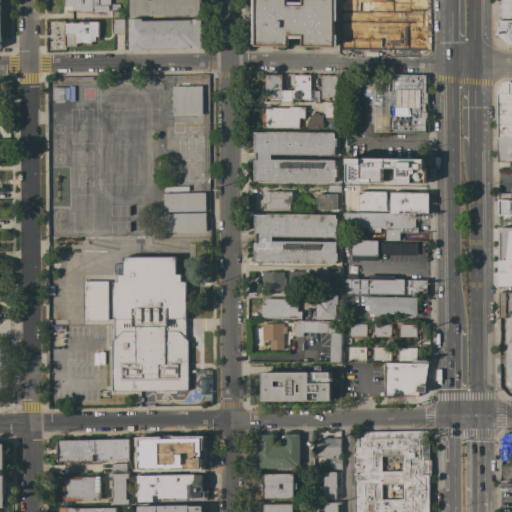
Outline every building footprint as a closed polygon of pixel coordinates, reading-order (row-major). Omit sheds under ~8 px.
[(110,0),(110,5),(108,5),(108,11),(79,12),(79,10),(65,10),(65,6),(64,6),(64,0),(110,0)] [(201,0),(202,4),(200,4),(200,15),(130,16),(130,0),(201,0)] [(287,0),(287,2),(301,2),(301,0),(337,0),(337,21),(335,21),(335,35),(337,35),(337,46),(335,46),(335,47),(302,47),(302,38),(289,38),(289,47),(254,47),(254,44),(252,44),(251,0),(287,0)] [(425,52),(425,0),(341,0),(341,52),(380,51),(380,45),(388,45),(388,51),(425,52)] [(112,18),(111,4),(119,4),(119,10),(122,10),(122,18),(112,18)] [(111,23),(111,19),(124,18),(124,23),(124,34),(123,34),(113,34),(111,34),(111,32),(111,23)] [(129,19),(142,18),(142,21),(191,20),(191,19),(201,19),(201,50),(188,50),(188,48),(144,49),(144,50),(130,51),(129,19)] [(64,23),(64,20),(98,19),(98,23),(98,36),(96,36),(96,42),(91,42),(92,42),(93,43),(91,45),(88,46),(86,44),(85,43),(76,44),(76,47),(64,47),(64,45),(63,45),(63,33),(64,33),(64,23)] [(500,34),(511,45),(511,48),(506,48),(494,36),(494,27),(497,27),(497,20),(499,20),(500,34)] [(511,45),(500,34),(499,20),(511,20),(511,45)] [(281,74),(281,90),(294,90),(294,75),(299,75),(299,73),(303,74),(303,75),(310,75),(310,101),(294,101),(294,98),(292,98),(292,102),(281,101),(281,98),(273,98),(273,99),(270,99),(270,98),(265,98),(265,83),(257,83),(257,81),(262,81),(262,77),(265,77),(265,74),(281,74)] [(338,75),(338,97),(328,97),(328,99),(321,99),(321,75),(338,75)] [(425,75),(425,84),(427,84),(427,90),(425,90),(425,92),(427,92),(427,103),(425,103),(425,112),(427,112),(427,118),(425,118),(425,125),(413,125),(413,132),(398,132),(398,125),(384,125),(384,123),(382,123),(382,117),(385,117),(385,113),(383,113),(383,105),(385,105),(385,104),(414,105),(419,105),(419,103),(389,103),(389,97),(382,97),(382,92),(389,92),(389,91),(388,91),(388,86),(386,86),(386,87),(378,87),(378,77),(392,77),(392,75),(425,75)] [(373,91),(373,80),(360,81),(361,91),(373,91)] [(511,138),(498,138),(497,95),(496,95),(496,93),(496,91),(497,89),(498,87),(500,85),(502,84),(504,82),(506,82),(508,81),(510,81),(510,82),(511,82),(511,138)] [(202,86),(202,116),(173,116),(172,86),(202,86)] [(52,101),(52,87),(64,87),(64,101),(52,101)] [(336,117),(337,117),(337,122),(332,122),(330,122),(330,117),(326,117),(325,102),(336,102),(336,117)] [(289,108),(289,106),(305,107),(305,118),(299,118),(299,127),(263,127),(263,122),(262,122),(262,108),(265,108),(265,107),(289,108)] [(322,128),(307,128),(307,120),(310,120),(310,113),(319,113),(318,115),(322,115),(322,128)] [(267,132),(267,131),(335,133),(335,139),(337,139),(336,147),(335,147),(335,156),(321,155),(271,154),(271,159),(322,160),(335,160),(335,169),(337,169),(337,177),(335,177),(335,183),(267,182),(267,181),(254,181),(254,174),(255,174),(254,173),(254,172),(254,170),(254,169),(255,168),(254,168),(254,160),(255,160),(255,153),(253,153),(253,145),(255,145),(254,144),(254,142),(254,141),(254,140),(255,139),(253,139),(253,132),(267,132)] [(511,169),(509,169),(509,162),(497,162),(497,138),(498,138),(511,138),(511,169)] [(346,159),(346,183),(383,184),(383,169),(395,169),(395,184),(411,184),(411,175),(415,175),(415,170),(424,170),(424,159),(346,159)] [(291,203),(289,203),(289,210),(265,210),(265,203),(263,203),(263,191),(291,192),(291,203)] [(386,192),(386,210),(359,210),(359,191),(386,192)] [(206,192),(206,211),(164,212),(163,193),(206,192)] [(390,213),(390,192),(428,192),(428,213),(417,213),(390,213)] [(511,215),(498,215),(498,193),(511,193),(511,200),(511,215)] [(336,194),(336,209),(316,209),(316,204),(313,204),(313,199),(316,199),(316,194),(336,194)] [(340,212),(340,202),(355,202),(355,212),(344,212),(340,212)] [(206,212),(206,231),(164,232),(164,213),(206,212)] [(390,213),(417,213),(417,232),(399,232),(399,240),(385,240),(385,228),(344,227),(344,212),(355,212),(390,213)] [(336,215),(336,219),(337,219),(337,226),(335,226),(335,237),(272,236),(272,241),(335,242),(335,252),(337,252),(337,260),(336,260),(336,264),(254,262),(254,243),(256,243),(256,234),(254,234),(254,214),(336,215)] [(349,249),(347,249),(347,240),(377,240),(377,243),(417,243),(417,255),(377,255),(377,256),(376,256),(376,260),(351,260),(351,256),(349,256),(349,249)] [(176,257),(176,274),(181,274),(181,282),(185,282),(186,338),(188,341),(188,391),(127,391),(113,391),(112,341),(115,338),(116,319),(113,319),(113,282),(118,282),(118,275),(123,275),(123,257),(126,257),(176,257)] [(328,285),(338,284),(337,267),(327,267),(328,285)] [(308,271),(308,283),(288,283),(288,271),(308,271)] [(284,272),(284,278),(285,278),(285,291),(262,291),(262,272),(284,272)] [(342,294),(342,279),(346,279),(346,274),(357,275),(357,279),(368,279),(368,275),(394,275),(394,280),(427,280),(427,295),(342,294)] [(109,320),(84,321),(84,281),(108,281),(109,320)] [(511,317),(498,317),(499,292),(511,292),(511,317)] [(337,305),(336,305),(336,319),(316,319),(316,295),(337,295),(337,305)] [(368,313),(369,310),(364,310),(364,305),(363,305),(363,297),(417,297),(417,314),(368,313)] [(303,299),(303,318),(261,318),(262,305),(265,305),(265,299),(303,299)] [(331,321),(331,323),(341,323),(341,334),(343,334),(343,338),(341,338),(341,340),(343,340),(343,344),(340,344),(340,363),(330,363),(330,333),(329,333),(329,332),(302,332),(302,336),(294,336),(294,327),(302,327),(302,321),(331,321)] [(356,324),(356,322),(359,322),(359,324),(366,324),(366,329),(370,329),(370,334),(366,334),(366,336),(348,336),(349,323),(356,324)] [(381,324),(381,322),(384,322),(384,324),(391,324),(390,337),(373,337),(373,324),(381,324)] [(262,323),(282,323),(282,325),(286,325),(286,333),(283,333),(283,345),(270,345),(270,343),(266,343),(266,340),(262,340),(262,323)] [(416,325),(416,337),(399,337),(399,324),(416,325)] [(358,347),(357,360),(348,359),(348,347),(358,347)] [(372,360),(372,347),(390,348),(390,351),(393,352),(393,355),(390,355),(390,360),(372,360)] [(416,348),(416,351),(419,351),(419,356),(416,356),(416,360),(399,360),(399,348),(416,348)] [(429,363),(428,364),(430,364),(428,375),(427,375),(426,385),(417,385),(416,392),(419,392),(418,396),(384,396),(385,363),(429,363)] [(330,372),(330,401),(262,401),(262,372),(330,372)] [(354,511),(354,447),(356,447),(356,441),(356,438),(358,438),(358,432),(427,430),(427,443),(429,443),(430,460),(430,475),(430,511),(354,511)] [(511,433),(511,461),(500,461),(500,457),(498,457),(498,448),(500,448),(501,443),(501,438),(505,434),(509,434),(511,433)] [(299,465),(296,465),(296,468),(259,469),(259,435),(273,435),(273,446),(285,446),(285,434),(299,434),(299,465)] [(340,456),(332,456),(333,458),(341,458),(341,469),(330,469),(330,458),(324,458),(324,456),(316,456),(316,438),(322,438),(322,436),(328,436),(328,438),(340,438),(340,456)] [(129,439),(130,460),(100,461),(100,464),(93,464),(93,461),(79,462),(79,464),(76,465),(76,462),(57,462),(57,440),(129,439)] [(202,469),(192,469),(192,470),(180,470),(180,469),(140,470),(140,448),(171,448),(170,443),(180,443),(180,442),(192,441),(192,442),(202,442),(202,469)] [(112,464),(127,463),(127,473),(112,474),(112,464)] [(336,500),(320,500),(320,497),(324,497),(324,475),(321,475),(321,472),(336,472),(336,500)] [(129,473),(129,504),(113,505),(112,474),(127,473),(129,473)] [(293,474),(293,483),(296,483),(296,489),(293,489),(293,499),(263,499),(263,473),(293,474)] [(203,491),(206,491),(206,500),(139,502),(138,476),(202,474),(203,491)] [(95,477),(100,477),(100,500),(83,500),(83,501),(63,501),(63,499),(59,499),(59,479),(63,479),(63,477),(95,477)] [(338,511),(319,511),(319,505),(324,505),(324,502),(338,502),(338,511)]
